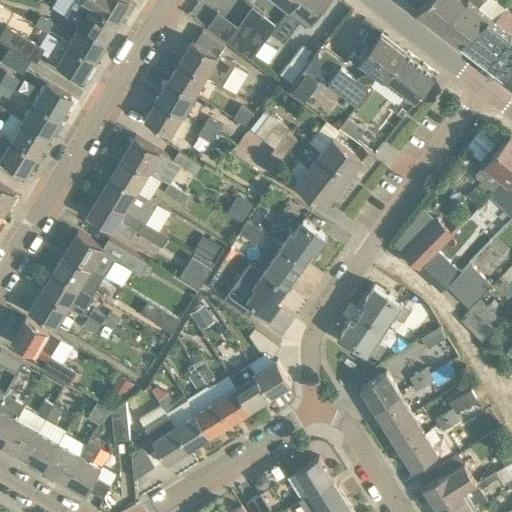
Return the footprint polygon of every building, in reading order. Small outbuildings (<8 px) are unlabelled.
[(84,0),(90,3),(116,19),(128,0),(127,0),(84,0)] [(202,0),(193,12),(209,24),(218,12),(202,0)] [(297,0),(291,8),(272,33),(278,38),(282,33),(288,37),(305,16),(312,22),(328,0),(297,0)] [(297,0),(280,0),(291,8),(297,0)] [(442,28),(470,0),(427,0),(418,9),(442,28)] [(466,47),(506,8),(496,0),(470,0),(442,28),(466,47)] [(116,19),(90,3),(89,4),(86,2),(82,7),(73,1),(65,15),(105,39),(116,19)] [(489,64),(511,32),(511,12),(506,8),(466,47),(484,61),(485,61),(489,64)] [(47,31),(53,22),(40,15),(34,24),(47,31)] [(93,58),(105,39),(65,15),(64,16),(77,24),(67,42),(93,58)] [(9,47),(30,59),(36,63),(44,48),(3,25),(0,30),(0,41),(4,44),(9,47)] [(253,58),(264,43),(239,26),(228,42),(253,58)] [(299,72),(326,36),(317,29),(303,47),(302,46),(288,63),(299,72)] [(236,92),(247,73),(235,65),(218,56),(225,45),(203,30),(196,42),(193,40),(181,60),(207,75),(223,85),(236,92)] [(383,76),(406,49),(382,30),(368,49),(361,59),(353,54),(344,64),(332,82),(308,65),(289,90),(327,119),(339,128),(340,128),(347,118),(378,76),(376,74),(377,72),(383,76)] [(511,32),(489,64),(504,76),(511,65),(511,32)] [(93,58),(67,42),(59,37),(46,57),(54,62),(54,63),(81,79),(93,58)] [(22,73),(30,59),(9,47),(1,61),(22,73)] [(376,74),(378,76),(416,102),(437,74),(406,49),(383,76),(377,72),(376,74)] [(196,95),(207,75),(181,60),(170,79),(196,95)] [(293,81),(299,72),(288,63),(281,72),(283,73),(293,81)] [(0,81),(13,88),(18,79),(5,72),(0,81)] [(204,99),(196,95),(170,79),(158,99),(183,114),(184,115),(192,119),(204,99)] [(13,88),(0,81),(0,80),(0,93),(7,98),(13,88)] [(32,100),(58,116),(70,95),(44,80),(32,100)] [(290,92),(282,87),(277,94),(284,99),(290,92)] [(184,115),(183,114),(158,99),(146,118),(181,140),(192,122),(183,116),(184,115)] [(47,135),(58,116),(32,100),(20,119),(47,135)] [(234,117),(245,124),(253,112),(241,105),(234,117)] [(267,141),(281,122),(265,109),(251,128),(256,133),(267,141)] [(204,127),(216,134),(222,125),(209,117),(204,127)] [(364,131),(347,118),(340,128),(357,141),(364,131)] [(35,154),(47,135),(20,119),(9,138),(35,154)] [(339,128),(327,119),(310,142),(321,151),(351,174),(357,165),(363,170),(375,154),(362,144),(357,153),(334,135),(339,128)] [(276,147),(287,133),(290,128),(281,122),(267,141),(276,147)] [(210,143),(216,134),(204,127),(198,136),(210,143)] [(483,128),(468,145),(483,157),(497,140),(483,128)] [(0,132),(0,146),(3,148),(0,153),(0,160),(24,175),(35,154),(9,138),(0,132)] [(287,133),(276,147),(272,152),(281,159),(296,140),(287,133)] [(511,135),(487,163),(486,162),(474,174),(495,192),(511,174),(511,135)] [(150,171),(158,176),(172,155),(135,136),(124,155),(150,171)] [(196,173),(201,164),(190,158),(179,151),(174,160),(196,173)] [(343,183),(351,174),(321,151),(309,167),(344,195),(349,188),(343,183)] [(162,179),(158,176),(150,171),(124,155),(112,175),(139,191),(150,198),(162,179)] [(344,195),(309,167),(302,176),(296,183),(325,206),(333,197),(339,202),(344,195)] [(511,174),(495,192),(491,197),(511,216),(511,174)] [(158,202),(150,198),(139,191),(112,175),(101,194),(127,210),(146,221),(158,202)] [(184,204),(190,194),(170,183),(164,193),(184,204)] [(0,212),(12,192),(0,184),(0,212)] [(162,245),(167,235),(146,221),(127,210),(101,194),(90,214),(116,229),(122,218),(139,229),(138,230),(162,245)] [(241,222),(253,204),(238,194),(226,213),(241,222)] [(254,217),(254,218),(254,219),(254,220),(255,221),(255,222),(256,222),(256,223),(257,223),(257,224),(258,224),(259,224),(260,224),(261,225),(262,224),(263,224),(264,224),(265,224),(265,223),(266,223),(266,222),(267,221),(267,220),(268,220),(268,219),(268,218),(268,217),(268,216),(268,215),(267,214),(267,213),(266,213),(266,212),(265,211),(264,211),(263,211),(263,210),(262,210),(261,210),(260,210),(259,210),(258,211),(257,211),(256,212),(255,213),(255,214),(254,214),(254,215),(254,216),(254,217)] [(420,270),(438,250),(454,233),(448,227),(436,215),(402,251),(420,270)] [(253,240),(260,228),(246,219),(239,232),(253,240)] [(291,229),(289,232),(281,244),(305,260),(313,248),(317,251),(327,236),(303,219),(300,223),(294,231),(291,229)] [(448,227),(454,233),(460,226),(454,221),(448,227)] [(99,270),(100,271),(105,274),(115,258),(141,274),(149,261),(109,237),(104,245),(79,231),(67,251),(99,270)] [(262,270),(286,286),(305,260),(281,244),(273,238),(262,252),(254,264),(262,270)] [(446,285),(460,270),(438,250),(420,270),(441,291),(446,285)] [(99,270),(67,251),(56,270),(95,294),(106,275),(105,274),(100,271),(99,270)] [(201,285),(211,268),(192,256),(182,273),(201,285)] [(470,308),(481,297),(492,286),(470,262),(460,270),(446,285),(470,308)] [(83,313),(95,294),(56,270),(44,290),(70,305),(83,313)] [(278,298),(286,286),(262,270),(254,281),(246,275),(236,289),(248,298),(271,316),(281,300),(278,298)] [(198,290),(201,285),(182,273),(179,278),(198,290)] [(362,312),(386,329),(393,333),(402,321),(404,322),(412,310),(421,317),(426,320),(433,315),(428,309),(410,292),(402,303),(376,285),(366,298),(370,301),(362,312)] [(58,325),(70,305),(44,290),(33,309),(58,325)] [(481,297),(470,308),(460,317),(482,340),(503,320),(492,308),(481,297)] [(214,320),(204,304),(190,314),(201,329),(214,320)] [(90,317),(102,324),(106,316),(95,308),(90,317)] [(170,333),(178,318),(162,309),(153,324),(170,333)] [(378,341),(386,329),(362,312),(354,324),(351,321),(342,335),(370,353),(379,359),(388,348),(378,341)] [(34,353),(47,360),(50,355),(61,337),(27,316),(13,338),(36,351),(34,353)] [(97,333),(102,324),(90,317),(84,326),(97,333)] [(427,348),(446,337),(440,326),(421,337),(427,348)] [(271,359),(280,346),(255,327),(250,335),(259,350),(271,359)] [(0,365),(15,374),(22,362),(1,351),(0,352),(0,365)] [(199,353),(191,358),(192,361),(196,367),(205,361),(199,353)] [(77,371),(63,363),(62,362),(55,358),(48,370),(62,379),(70,383),(77,371)] [(257,372),(272,395),(292,382),(278,359),(257,372)] [(272,395),(257,372),(250,362),(230,375),(236,385),(251,408),(272,395)] [(431,373),(435,379),(437,383),(456,373),(449,363),(431,373)] [(197,369),(206,382),(214,376),(206,364),(197,369)] [(427,384),(435,379),(431,373),(428,367),(419,371),(427,384)] [(197,388),(206,382),(197,369),(189,374),(197,388)] [(375,408),(401,392),(387,371),(362,388),(375,408)] [(427,384),(419,371),(410,377),(418,390),(427,384)] [(231,421),(251,408),(236,385),(216,398),(231,421)] [(163,407),(167,412),(177,405),(168,395),(168,392),(156,386),(153,388),(159,399),(163,407)] [(457,413),(479,400),(471,389),(449,402),(453,406),(457,413)] [(19,418),(25,405),(26,403),(6,392),(0,402),(0,443),(3,445),(19,418)] [(388,429),(414,413),(401,392),(375,408),(388,429)] [(457,413),(461,419),(465,426),(493,409),(486,396),(479,400),(457,413)] [(210,435),(231,421),(216,398),(195,411),(210,435)] [(47,418),(54,405),(45,400),(38,412),(47,418)] [(112,411),(113,410),(98,401),(89,417),(100,424),(112,411)] [(113,410),(112,411),(114,440),(130,438),(126,402),(113,410)] [(40,430),(48,418),(25,405),(19,418),(3,445),(26,458),(40,430)] [(54,405),(47,418),(56,422),(62,410),(54,405)] [(444,412),(452,425),(461,419),(457,413),(453,406),(444,412)] [(210,435),(195,411),(175,424),(190,448),(210,435)] [(168,462),(190,448),(175,424),(167,412),(145,426),(153,439),(132,452),(134,479),(156,466),(148,454),(158,447),(168,462)] [(401,449),(426,433),(414,413),(388,429),(401,449)] [(61,442),(65,433),(67,430),(48,418),(40,430),(26,458),(46,469),(61,442)] [(68,481),(90,440),(89,440),(86,446),(65,433),(61,442),(46,469),(68,481)] [(426,433),(401,449),(414,470),(439,453),(426,433)] [(90,440),(68,481),(88,492),(89,489),(105,497),(112,483),(97,475),(102,466),(93,461),(102,445),(91,439),(90,440)] [(497,451),(505,465),(511,461),(511,446),(510,443),(497,451)] [(438,508),(477,483),(481,488),(489,483),(485,476),(477,481),(459,452),(438,465),(444,474),(425,487),(438,508)] [(300,499),(333,478),(319,456),(287,476),(300,499)] [(511,461),(505,465),(496,470),(502,481),(503,482),(506,481),(510,488),(511,487),(511,461)] [(494,471),(485,476),(489,483),(498,478),(494,471)] [(267,486),(268,480),(265,476),(260,474),(255,477),(254,483),(257,487),(263,489),(267,486)] [(324,511),(346,498),(333,478),(300,499),(301,499),(299,500),(307,511),(324,511)] [(489,502),(481,488),(477,483),(438,508),(440,511),(476,511),(489,502)] [(253,511),(271,511),(260,493),(248,502),(253,511)] [(354,511),(346,498),(324,511),(354,511)]
